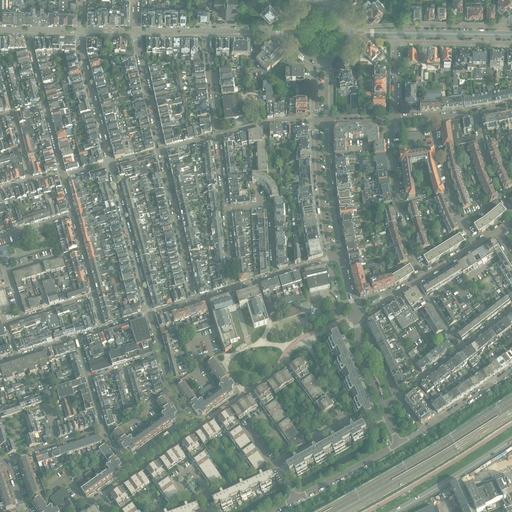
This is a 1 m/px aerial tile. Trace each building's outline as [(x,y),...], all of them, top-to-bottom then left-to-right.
[(58,22),(62,22),(67,22),(67,8),(67,0),(58,0),(59,8),(58,22)] [(214,0),(215,4),(216,4),(216,12),(220,12),(220,14),(233,14),(233,12),(237,12),(237,4),(238,4),(238,0),(214,0)] [(262,12),(261,13),(265,17),(266,16),(271,21),(274,17),(274,18),(276,16),(276,15),(279,12),(275,8),(276,7),(274,5),(273,6),(270,3),(267,0),(266,0),(263,3),(266,6),(261,11),(262,12)] [(368,16),(369,16),(369,17),(369,18),(369,19),(370,19),(371,20),(372,20),(373,19),(375,21),(375,22),(376,22),(379,19),(379,18),(379,17),(377,15),(382,11),(381,9),(382,9),(382,8),(383,8),(383,7),(384,7),(384,6),(384,5),(383,5),(383,4),(378,0),(375,0),(376,1),(374,2),(374,1),(371,3),(367,0),(364,4),(367,8),(365,9),(365,12),(369,15),(368,16)] [(421,15),(420,0),(408,0),(408,4),(411,4),(411,8),(411,12),(411,15),(412,15),(412,16),(415,16),(416,15),(421,15)] [(435,6),(434,0),(431,0),(431,2),(427,2),(427,15),(428,16),(430,16),(431,15),(435,15),(435,11),(434,11),(434,6),(435,6)] [(453,0),(453,1),(451,1),(451,3),(453,3),(453,7),(457,7),(457,8),(462,8),(462,0),(453,0)] [(491,15),(494,15),(494,14),(495,13),(495,12),(494,10),(494,0),(491,0),(491,3),(487,3),(487,15),(488,16),(490,16),(491,15)] [(510,4),(507,0),(498,0),(499,1),(500,1),(497,3),(499,6),(499,8),(500,10),(502,11),(504,9),(504,8),(507,6),(508,7),(510,5),(510,4)] [(40,10),(37,10),(37,22),(48,22),(48,13),(45,13),(45,5),(43,5),(43,1),(40,1),(40,5),(40,10)] [(165,15),(165,23),(167,23),(172,23),(172,10),(168,10),(168,6),(166,6),(166,1),(164,1),(164,4),(164,8),(164,15),(165,15)] [(438,1),(438,16),(439,17),(441,17),(442,16),(446,16),(446,11),(447,10),(446,10),(446,6),(447,6),(447,1),(443,1),(443,2),(438,1)] [(471,15),(475,15),(475,2),(465,2),(465,8),(467,8),(467,11),(467,15),(468,16),(470,16),(471,15)] [(48,22),(58,22),(59,8),(57,8),(57,6),(53,5),(53,3),(49,3),(49,10),(48,10),(48,13),(48,22)] [(156,16),(156,23),(161,23),(163,23),(163,9),(160,9),(160,4),(156,4),(154,4),(154,8),(154,9),(155,9),(155,16),(156,16)] [(67,8),(67,22),(76,22),(76,8),(70,8),(67,8)] [(195,10),(195,14),(197,14),(197,15),(198,15),(198,21),(209,21),(209,10),(205,10),(205,9),(203,9),(203,10),(198,10),(195,10)] [(180,19),(180,23),(184,23),(187,23),(187,10),(180,10),(178,10),(178,19),(180,19)] [(20,40),(16,40),(8,40),(8,48),(8,50),(9,52),(12,68),(30,63),(27,51),(24,40),(20,40)] [(51,40),(45,41),(47,53),(48,56),(51,55),(50,52),(53,51),(51,40)] [(115,40),(115,44),(115,45),(114,45),(113,50),(115,50),(115,53),(118,53),(118,51),(121,51),(120,53),(123,53),(123,51),(125,51),(125,46),(127,46),(127,42),(123,42),(123,41),(118,41),(118,40),(115,40)] [(42,52),(40,41),(33,41),(36,53),(42,52)] [(75,54),(75,41),(66,41),(66,45),(65,45),(65,48),(65,51),(69,51),(69,55),(75,54)] [(97,41),(87,41),(87,53),(90,64),(98,62),(97,57),(97,46),(101,46),(101,42),(97,42),(97,41)] [(182,42),(181,54),(190,54),(190,42),(184,42),(182,42)] [(191,42),(191,58),(195,58),(195,54),(197,54),(197,48),(200,48),(200,44),(197,44),(197,42),(191,42)] [(241,55),(241,43),(237,43),(232,42),(232,55),(230,55),(230,61),(232,61),(232,55),(241,55)] [(245,43),(241,43),(241,55),(250,56),(250,43),(245,43)] [(272,46),(269,43),(261,50),(263,53),(256,60),(267,71),(271,68),(272,69),(283,58),(280,54),(282,52),(278,48),(277,49),(273,45),(272,46)] [(375,59),(377,58),(379,60),(383,56),(383,54),(381,52),(378,52),(370,45),(369,45),(368,45),(368,46),(367,46),(367,47),(367,48),(364,52),(364,54),(372,62),(373,62),(374,63),(376,60),(375,59)] [(439,70),(440,62),(436,62),(437,59),(438,59),(438,57),(437,57),(437,53),(435,51),(433,51),(432,53),(427,53),(427,66),(432,66),(432,67),(437,68),(437,70),(439,70)] [(443,63),(440,62),(439,70),(443,70),(444,67),(450,67),(451,53),(448,53),(447,51),(445,51),(444,53),(443,63)] [(421,58),(419,58),(419,56),(417,56),(417,53),(412,52),(411,52),(409,52),(408,52),(408,58),(407,58),(407,60),(408,60),(408,65),(409,65),(409,66),(411,66),(411,65),(417,65),(417,66),(420,66),(420,65),(421,65),(421,58)] [(472,57),(467,57),(467,54),(465,54),(465,53),(461,53),(460,53),(460,52),(459,52),(458,52),(457,52),(457,53),(456,53),(456,67),(456,68),(460,68),(460,66),(466,66),(466,63),(468,63),(467,70),(473,70),(473,69),(476,69),(476,73),(475,73),(475,74),(474,75),(474,78),(475,80),(481,80),(482,79),(482,75),(480,73),(480,70),(486,70),(486,53),(485,52),(483,52),(482,53),(481,53),(481,54),(477,53),(476,52),(474,52),(473,53),(472,57)] [(64,72),(79,68),(75,55),(66,58),(68,67),(64,69),(64,72)] [(37,60),(39,66),(48,63),(47,60),(50,60),(49,57),(37,60)] [(100,61),(98,62),(90,64),(92,71),(104,67),(103,67),(103,65),(102,66),(100,61)] [(39,67),(41,73),(42,79),(55,75),(54,73),(50,74),(48,69),(54,67),(53,63),(39,67)] [(135,63),(123,65),(122,65),(123,70),(124,69),(124,74),(137,71),(135,63)] [(21,72),(22,73),(32,70),(30,65),(22,67),(23,72),(21,72)] [(150,73),(160,71),(163,70),(162,68),(163,67),(163,65),(149,68),(150,73)] [(92,71),(94,77),(102,75),(101,72),(104,71),(104,69),(105,68),(104,67),(92,71)] [(372,69),(372,77),(375,77),(386,78),(386,77),(387,76),(387,74),(386,74),(386,73),(385,73),(385,69),(372,69)] [(19,80),(24,79),(33,76),(32,70),(22,73),(19,74),(20,78),(18,78),(19,80)] [(81,77),(79,70),(70,73),(71,79),(81,77)] [(127,81),(130,80),(139,78),(137,72),(126,75),(127,81)] [(292,82),(304,82),(304,72),(295,72),(286,72),(286,82),(292,82)] [(340,73),(339,74),(341,90),(352,88),(351,74),(346,74),(344,74),(342,72),(340,73)] [(44,84),(55,81),(57,81),(56,75),(55,75),(42,79),(44,84)] [(94,77),(95,84),(104,82),(102,75),(94,77)] [(151,78),(152,83),(163,81),(168,80),(166,75),(165,75),(151,78)] [(35,81),(33,76),(24,79),(24,82),(22,83),(22,85),(35,81)] [(72,86),(83,83),(81,77),(71,79),(61,82),(63,89),(73,86),(72,86)] [(264,120),(273,118),(271,85),(270,85),(270,79),(263,84),(264,91),(263,91),(264,120)] [(95,84),(97,91),(105,89),(112,87),(110,81),(104,82),(95,84)] [(221,89),(233,88),(234,88),(235,88),(235,87),(234,81),(221,83),(221,89)] [(76,93),(85,91),(83,84),(74,87),(76,93)] [(48,102),(61,98),(65,97),(64,95),(60,96),(57,97),(56,91),(59,90),(59,88),(45,91),(48,102)] [(105,89),(97,91),(99,97),(107,95),(105,89)] [(141,90),(132,92),(127,93),(128,98),(132,97),(142,95),(141,90)] [(441,98),(440,90),(424,90),(424,101),(420,101),(420,111),(441,110),(440,99),(441,98)] [(85,91),(76,93),(77,100),(86,97),(85,91)] [(111,95),(99,98),(100,104),(109,102),(108,99),(112,98),(111,95)] [(233,98),(222,99),(225,121),(233,120),(238,119),(247,116),(241,95),(233,98)] [(468,108),(472,107),(471,97),(463,98),(464,108),(468,108)] [(2,99),(5,111),(10,110),(8,99),(5,100),(4,98),(2,99)] [(78,108),(89,105),(87,98),(78,100),(79,104),(80,107),(78,107),(78,108)] [(373,99),(373,109),(374,109),(374,110),(378,110),(378,109),(385,109),(385,108),(386,108),(386,105),(385,105),(385,99),(383,99),(383,98),(374,98),(374,99),(373,99)] [(447,110),(449,110),(449,98),(446,98),(446,100),(441,100),(442,110),(447,110)] [(454,99),(455,109),(459,109),(463,108),(462,98),(454,99)] [(109,102),(100,104),(102,110),(112,108),(111,104),(112,103),(112,101),(109,102)] [(49,106),(50,111),(51,113),(64,110),(65,110),(65,107),(60,108),(59,106),(61,105),(61,106),(63,105),(63,103),(59,104),(49,106)] [(80,116),(90,113),(89,105),(78,108),(77,109),(79,116),(80,115),(80,116)] [(51,113),(54,125),(71,121),(69,115),(65,116),(64,110),(51,113)] [(104,119),(114,117),(112,110),(103,112),(104,119)] [(505,127),(508,127),(505,113),(499,114),(501,124),(504,123),(505,127)] [(17,116),(20,125),(26,123),(23,114),(17,116)] [(106,125),(115,123),(114,117),(104,119),(106,125)] [(487,131),(490,130),(487,117),(483,118),(482,119),(483,127),(486,127),(487,131)] [(471,119),(466,120),(468,132),(474,131),(473,124),(472,120),(471,119)] [(28,123),(26,123),(20,125),(21,129),(30,127),(33,126),(31,120),(28,121),(28,123)] [(441,123),(440,125),(440,128),(443,148),(444,148),(445,148),(455,146),(461,145),(475,141),(474,136),(468,138),(468,132),(466,120),(450,122),(441,123)] [(72,127),(71,121),(54,125),(55,130),(63,128),(65,127),(66,129),(72,127)] [(106,127),(108,133),(118,131),(116,124),(106,127)] [(192,125),(195,138),(210,134),(211,133),(210,124),(196,125),(192,125)] [(296,136),(309,135),(309,127),(308,126),(302,126),(302,129),(301,130),(300,129),(299,129),(298,130),(296,130),(296,136)] [(365,138),(368,140),(368,141),(368,145),(374,145),(374,155),(385,155),(385,144),(379,144),(379,141),(378,131),(375,128),(337,128),(334,131),(335,156),(346,155),(345,142),(344,141),(348,138),(349,139),(364,139),(365,138)] [(270,200),(272,199),(274,199),(279,199),(278,192),(275,186),(271,181),(267,179),(265,140),(263,140),(263,129),(248,133),(249,144),(257,143),(258,172),(249,172),(249,183),(252,183),(257,184),(261,185),(264,187),(267,191),(269,195),(270,200)] [(57,137),(58,141),(71,137),(75,136),(73,130),(67,132),(67,134),(57,137)] [(119,137),(118,131),(108,133),(110,140),(119,137)] [(35,145),(40,144),(50,141),(48,132),(39,134),(36,135),(35,135),(32,135),(31,135),(32,140),(34,139),(35,145)] [(241,142),(242,144),(242,147),(248,146),(247,133),(239,135),(241,142)] [(224,140),(224,144),(233,143),(239,142),(239,145),(242,144),(241,142),(239,135),(225,139),(224,140)] [(309,142),(309,135),(296,136),(296,143),(309,142)] [(111,146),(121,143),(131,141),(129,136),(110,141),(111,146)] [(183,141),(182,136),(177,137),(165,141),(166,145),(167,146),(183,141)] [(15,139),(11,140),(12,143),(9,144),(10,147),(17,145),(15,139)] [(496,140),(487,143),(502,191),(511,187),(511,183),(511,184),(510,184),(496,140)] [(52,149),(50,141),(40,144),(41,145),(42,145),(43,146),(39,147),(40,152),(52,149)] [(88,143),(77,146),(79,154),(87,152),(90,151),(100,149),(98,141),(88,143)] [(310,152),(309,142),(299,144),(299,149),(297,149),(298,154),(310,152)] [(121,143),(111,146),(115,159),(134,154),(133,148),(127,150),(126,149),(125,147),(123,148),(121,143)] [(490,203),(499,199),(473,143),(468,145),(469,148),(466,149),(468,153),(467,153),(490,203)] [(154,149),(153,144),(144,146),(143,146),(143,149),(141,150),(142,152),(154,149)] [(74,157),(72,149),(70,150),(69,145),(60,148),(63,160),(73,157),(74,157)] [(96,158),(95,157),(101,155),(100,149),(90,152),(90,151),(87,152),(89,160),(96,158)] [(44,158),(54,155),(52,150),(40,153),(41,157),(39,158),(40,159),(44,158)] [(398,158),(399,162),(400,162),(401,163),(401,165),(405,191),(406,196),(409,196),(409,198),(415,197),(410,165),(409,166),(408,164),(427,161),(428,168),(431,181),(434,190),(436,198),(444,196),(443,193),(444,193),(444,192),(442,189),(443,189),(442,188),(439,177),(436,166),(436,162),(435,162),(434,150),(407,154),(406,152),(402,153),(403,154),(402,154),(402,155),(400,155),(400,158),(398,158)] [(87,166),(89,165),(88,160),(89,160),(87,152),(79,154),(83,167),(87,166)] [(296,162),(310,160),(310,152),(298,154),(296,154),(297,157),(296,158),(296,162)] [(42,161),(42,163),(55,160),(54,155),(44,158),(45,160),(42,161)] [(88,160),(89,165),(102,162),(103,161),(101,155),(95,157),(96,158),(89,160),(88,160)] [(169,159),(170,164),(179,162),(179,161),(183,159),(183,158),(185,157),(184,155),(183,155),(169,159)] [(12,164),(10,157),(0,159),(0,168),(0,169),(6,167),(12,165),(12,164)] [(65,166),(73,164),(75,164),(73,157),(63,160),(64,165),(65,166)] [(140,176),(142,182),(145,195),(152,193),(151,190),(150,188),(150,185),(149,183),(149,182),(147,176),(145,168),(150,167),(158,165),(157,163),(156,157),(136,162),(140,176)] [(336,165),(348,165),(347,161),(356,161),(355,157),(341,158),(342,159),(336,159),(336,162),(335,163),(335,164),(336,165)] [(56,165),(55,160),(42,163),(39,164),(40,169),(56,165)] [(75,164),(73,164),(65,166),(66,172),(78,169),(77,165),(80,164),(80,162),(75,164)] [(125,177),(135,174),(136,177),(140,176),(136,162),(132,164),(132,163),(122,166),(125,177)] [(20,180),(17,168),(16,164),(12,165),(6,167),(8,175),(10,182),(20,180)] [(42,174),(57,170),(56,165),(40,169),(42,174)] [(152,177),(160,175),(158,165),(150,167),(145,168),(147,176),(148,176),(148,174),(151,173),(152,175),(151,175),(151,176),(152,176),(152,177)] [(124,177),(125,177),(122,166),(117,167),(120,180),(123,180),(123,178),(124,178),(124,177)] [(172,176),(181,174),(181,169),(188,168),(188,166),(185,166),(180,167),(171,170),(172,176)] [(23,167),(17,168),(20,180),(25,179),(25,177),(23,167)] [(4,169),(1,170),(5,184),(10,182),(8,175),(5,176),(5,174),(4,169)] [(105,171),(84,176),(86,182),(107,176),(105,171)] [(337,176),(336,176),(336,180),(349,179),(349,175),(354,175),(354,172),(343,172),(343,173),(337,173),(337,176)] [(300,183),(312,181),(311,175),(299,176),(298,176),(298,183),(300,183)] [(107,176),(86,182),(86,183),(96,181),(97,184),(98,184),(98,185),(109,183),(107,176)] [(59,177),(53,179),(56,191),(58,198),(64,196),(59,177)] [(186,180),(186,178),(174,181),(175,187),(184,185),(183,181),(186,180)] [(56,191),(53,179),(48,180),(50,189),(54,188),(55,191),(56,191)] [(127,179),(120,181),(122,188),(134,184),(135,184),(135,182),(132,183),(130,183),(129,179),(127,179)] [(51,192),(50,189),(48,180),(41,182),(43,191),(44,195),(47,205),(49,205),(47,193),(51,192)] [(298,186),(298,190),(312,188),(312,181),(300,183),(301,186),(298,186)] [(42,191),(40,182),(35,184),(40,202),(42,202),(40,196),(44,195),(43,191),(42,191)] [(98,188),(94,189),(95,191),(99,190),(110,188),(109,183),(98,185),(98,186),(98,188)] [(28,186),(32,199),(33,204),(40,203),(39,199),(35,200),(33,194),(37,193),(34,184),(28,186)] [(134,184),(122,188),(123,192),(132,190),(133,190),(134,190),(133,186),(135,185),(135,184),(134,184)] [(337,187),(338,194),(351,193),(353,192),(353,189),(355,189),(355,185),(354,185),(344,186),(344,187),(337,187)] [(71,192),(72,197),(81,195),(80,192),(88,190),(87,188),(80,190),(71,192)] [(185,192),(194,190),(194,188),(189,189),(176,192),(177,197),(186,195),(185,192)] [(313,196),(312,188),(298,190),(299,193),(301,193),(302,197),(313,196)] [(10,202),(16,200),(13,190),(7,192),(9,200),(10,202)] [(10,202),(9,200),(7,192),(1,193),(4,202),(3,202),(4,206),(8,204),(9,208),(12,207),(10,202)] [(353,192),(351,193),(338,194),(338,195),(338,200),(339,204),(353,202),(353,198),(353,192)] [(74,201),(82,199),(81,197),(89,195),(89,193),(81,195),(72,197),(74,201)] [(102,195),(100,196),(101,201),(103,201),(113,198),(111,193),(102,195)] [(240,198),(230,199),(231,205),(250,202),(250,196),(240,198)] [(299,206),(314,204),(313,197),(298,199),(299,206)] [(477,233),(478,235),(489,228),(505,214),(502,210),(503,209),(498,200),(492,203),(497,210),(481,222),(473,227),(477,233)] [(96,207),(92,208),(93,211),(94,212),(94,213),(115,208),(114,202),(104,205),(102,205),(103,208),(99,209),(99,208),(98,206),(96,207)] [(136,205),(127,207),(129,212),(137,210),(136,207),(147,205),(146,202),(136,205)] [(347,210),(356,209),(358,208),(357,205),(354,205),(353,202),(339,204),(340,210),(347,209),(347,210)] [(50,218),(48,207),(44,208),(44,207),(43,207),(42,203),(40,203),(42,207),(43,212),(45,219),(50,218)] [(158,205),(159,208),(155,209),(154,209),(149,210),(150,212),(158,211),(167,208),(166,203),(158,205)] [(315,210),(314,204),(299,206),(300,212),(315,210)] [(421,249),(429,247),(423,222),(422,222),(417,204),(408,206),(418,246),(420,245),(421,249)] [(56,216),(54,208),(53,206),(48,207),(50,218),(56,216)] [(45,219),(43,212),(42,207),(40,207),(40,210),(37,211),(38,213),(40,221),(45,219)] [(68,212),(67,207),(59,209),(58,209),(58,207),(54,208),(56,216),(68,212)] [(115,208),(94,213),(94,215),(95,217),(95,218),(99,217),(100,217),(111,214),(116,213),(115,208)] [(357,213),(356,209),(347,210),(347,211),(340,212),(341,219),(342,219),(352,217),(356,217),(356,213),(357,213)] [(40,221),(38,213),(38,214),(36,210),(34,210),(35,214),(32,215),(35,223),(40,221)] [(137,211),(129,213),(130,218),(139,216),(138,215),(138,213),(142,212),(141,210),(137,211)] [(315,210),(300,212),(297,213),(297,215),(300,215),(301,219),(316,217),(315,210)] [(393,210),(383,212),(384,220),(395,218),(395,217),(394,215),(393,215),(392,211),(394,210),(393,210)] [(35,223),(32,215),(31,212),(27,213),(27,214),(30,224),(35,223)] [(100,217),(99,217),(101,223),(109,221),(118,218),(116,213),(111,214),(100,217)] [(160,216),(161,220),(156,221),(156,220),(152,221),(152,224),(170,220),(168,213),(160,215),(160,216)] [(22,216),(23,219),(25,226),(30,224),(27,214),(22,216)] [(139,216),(130,218),(131,223),(140,221),(139,219),(143,218),(142,217),(144,217),(144,215),(139,216)] [(87,220),(79,222),(80,227),(89,225),(88,222),(96,220),(95,218),(95,217),(87,219),(87,220)] [(316,217),(301,219),(302,225),(317,223),(316,217)] [(101,223),(97,224),(97,226),(107,224),(108,228),(111,228),(120,225),(118,218),(109,221),(101,223)] [(395,218),(384,220),(386,227),(397,225),(396,225),(396,222),(394,222),(393,218),(395,218)] [(9,224),(11,230),(25,226),(23,219),(17,221),(17,224),(16,224),(15,222),(9,224)] [(57,229),(72,225),(70,220),(61,223),(62,226),(58,227),(57,224),(56,225),(57,229)] [(140,221),(131,223),(133,228),(142,226),(142,224),(141,225),(140,223),(145,222),(145,220),(140,221)] [(183,223),(184,228),(193,226),(192,223),(198,222),(198,220),(195,221),(183,223)] [(317,223),(302,225),(303,231),(318,230),(317,223)] [(348,225),(342,227),(344,233),(355,231),(354,228),(360,227),(360,223),(348,225)] [(142,226),(133,228),(134,233),(142,231),(144,231),(146,230),(145,228),(145,227),(146,226),(145,225),(142,226)] [(397,225),(386,227),(387,235),(398,233),(397,230),(396,230),(395,226),(397,225)] [(73,230),(64,232),(58,234),(59,238),(62,238),(61,236),(60,236),(60,235),(65,234),(65,237),(74,234),(73,230)] [(144,231),(134,233),(135,238),(144,236),(145,236),(148,235),(146,230),(144,231)] [(318,230),(303,231),(304,238),(319,236),(318,230)] [(84,240),(94,237),(95,237),(94,235),(98,234),(98,235),(99,235),(98,231),(83,235),(84,240)] [(111,234),(106,235),(107,237),(109,236),(109,239),(110,239),(113,238),(122,236),(121,231),(111,234)] [(351,238),(351,239),(362,237),(362,234),(356,235),(355,231),(344,233),(345,239),(351,238)] [(144,236),(135,238),(137,243),(146,241),(150,240),(148,235),(145,236),(144,236)] [(427,264),(428,266),(465,243),(464,241),(463,241),(460,235),(452,240),(449,235),(445,238),(448,243),(434,252),(431,247),(427,249),(430,254),(423,258),(427,264)] [(111,242),(109,242),(110,244),(124,241),(122,236),(113,238),(110,239),(111,242)] [(319,236),(304,238),(305,245),(320,243),(319,236)] [(161,245),(175,242),(174,237),(165,238),(166,242),(165,242),(165,241),(160,242),(161,245)] [(345,241),(346,247),(358,245),(357,241),(363,239),(362,237),(351,239),(345,241)] [(66,241),(67,243),(61,245),(62,247),(67,246),(76,243),(75,238),(66,241)] [(400,239),(389,243),(392,250),(403,246),(402,246),(401,246),(400,242),(401,242),(400,240),(400,239)] [(146,241),(137,243),(138,248),(146,246),(146,243),(149,242),(149,241),(150,241),(150,240),(146,241)] [(505,258),(494,241),(489,244),(494,251),(493,251),(495,254),(494,254),(499,262),(505,259),(504,258),(505,258)] [(114,244),(111,245),(112,250),(113,250),(115,249),(125,247),(124,242),(114,244)] [(76,243),(67,246),(62,247),(62,249),(64,253),(69,252),(69,250),(77,247),(76,243)] [(160,251),(176,248),(175,243),(167,245),(167,248),(159,250),(160,251)] [(320,243),(305,245),(307,251),(321,250),(320,243)] [(493,251),(494,251),(489,244),(485,247),(491,257),(494,254),(495,254),(493,251)] [(146,246),(138,248),(139,253),(149,251),(149,249),(147,250),(147,248),(151,247),(150,245),(146,246)] [(358,245),(346,247),(348,253),(354,252),(354,253),(365,251),(365,247),(359,248),(358,245)] [(403,246),(392,250),(394,257),(405,254),(405,253),(403,254),(402,250),(403,249),(402,247),(403,247),(403,246)] [(114,253),(111,253),(112,255),(117,254),(127,251),(125,247),(115,249),(113,250),(114,253)] [(485,247),(480,250),(486,259),(491,257),(485,247)] [(149,251),(139,253),(141,258),(149,256),(148,253),(153,252),(152,250),(149,251)] [(322,255),(321,250),(307,251),(308,261),(322,256),(322,255)] [(480,250),(475,253),(481,262),(486,259),(480,250)] [(349,262),(359,259),(362,259),(361,255),(362,255),(361,253),(366,252),(365,251),(354,253),(354,254),(348,255),(349,262)] [(88,257),(89,261),(98,259),(97,256),(102,255),(103,258),(105,257),(104,252),(96,254),(88,257)] [(114,259),(115,261),(128,257),(127,252),(118,255),(119,257),(116,258),(114,259)] [(65,262),(71,260),(80,258),(79,253),(70,255),(68,256),(69,259),(65,260),(65,262)] [(475,253),(471,256),(477,265),(481,262),(475,253)] [(405,254),(394,257),(397,265),(408,261),(407,261),(406,261),(405,257),(406,257),(405,254)] [(149,257),(141,259),(142,264),(151,262),(155,261),(154,259),(153,259),(152,256),(149,257)] [(471,256),(466,259),(472,268),(477,265),(471,256)] [(60,259),(58,260),(60,269),(66,267),(63,258),(60,259)] [(71,260),(72,263),(66,264),(67,267),(68,266),(72,265),(73,265),(73,266),(81,263),(80,258),(71,260)] [(362,259),(359,259),(349,262),(351,269),(365,265),(363,258),(362,259)] [(496,264),(499,269),(508,263),(505,258),(504,258),(505,259),(499,262),(496,264)] [(466,259),(461,262),(467,271),(472,268),(466,259)] [(151,262),(142,264),(143,269),(152,267),(152,265),(151,264),(157,263),(156,260),(155,261),(151,262)] [(287,260),(286,260),(277,260),(277,269),(279,270),(287,267),(287,260)] [(461,262),(456,265),(462,274),(467,271),(461,262)] [(73,266),(74,268),(69,269),(68,266),(67,267),(68,272),(83,268),(81,263),(73,266)] [(119,265),(122,274),(132,271),(129,263),(119,265)] [(499,269),(502,273),(511,268),(508,263),(499,269)] [(269,272),(269,264),(261,265),(261,270),(254,271),(254,277),(268,273),(269,272)] [(456,265),(420,287),(425,296),(462,273),(456,265)] [(152,267),(143,269),(145,274),(153,272),(154,271),(157,271),(156,268),(158,268),(157,266),(152,267)] [(246,266),(237,266),(238,276),(252,275),(252,273),(250,273),(250,272),(249,272),(248,267),(246,267),(246,266)] [(325,266),(304,271),(306,276),(303,277),(304,282),(307,281),(309,293),(330,288),(327,278),(328,278),(329,277),(329,276),(328,274),(328,273),(327,272),(326,273),(325,266)] [(391,278),(395,286),(396,286),(395,285),(398,283),(399,284),(411,276),(410,275),(413,273),(410,267),(402,271),(399,266),(395,267),(399,273),(391,278)] [(361,267),(351,270),(354,281),(364,278),(361,267)] [(511,273),(511,269),(511,268),(502,273),(505,278),(511,273)] [(134,279),(132,271),(122,274),(124,281),(134,279)] [(153,272),(145,274),(146,279),(154,277),(154,276),(154,274),(157,273),(157,271),(154,271),(153,272)] [(13,274),(18,290),(24,288),(22,281),(21,281),(18,272),(17,272),(13,274)] [(93,276),(94,280),(103,278),(102,276),(107,274),(108,277),(110,277),(109,272),(105,273),(93,276)] [(84,273),(76,276),(76,278),(75,279),(75,278),(71,279),(71,282),(77,280),(85,278),(84,273)] [(298,273),(294,274),(302,301),(307,299),(301,283),(298,273)] [(294,274),(289,276),(297,301),(297,303),(299,302),(302,301),(294,274)] [(154,277),(146,279),(147,284),(156,282),(155,279),(159,278),(158,276),(154,277)] [(289,276),(284,277),(292,302),(297,301),(289,276)] [(284,277),(277,279),(279,285),(281,285),(284,293),(287,304),(292,302),(284,277)] [(390,278),(377,281),(379,292),(387,290),(394,287),(395,286),(391,278),(391,277),(390,278)] [(87,283),(85,278),(77,280),(77,282),(73,283),(72,283),(73,286),(77,285),(78,285),(78,286),(87,283)] [(364,278),(354,281),(357,292),(367,289),(364,278)] [(169,287),(184,284),(183,279),(174,281),(175,284),(172,285),(168,285),(169,287)] [(277,279),(266,283),(269,293),(275,291),(276,295),(284,293),(281,285),(279,285),(277,279)] [(124,283),(126,291),(136,288),(134,280),(124,283)] [(156,282),(147,284),(148,289),(157,287),(157,285),(156,284),(161,283),(160,281),(156,282)] [(374,283),(371,284),(372,290),(373,293),(379,292),(377,281),(374,282),(374,283)] [(96,286),(97,291),(105,288),(105,286),(110,284),(111,287),(113,287),(111,282),(106,283),(96,286)] [(69,299),(89,292),(87,283),(78,286),(78,285),(79,290),(75,291),(67,293),(69,299)] [(265,301),(271,299),(269,291),(266,283),(260,284),(265,301)] [(157,287),(148,289),(150,294),(159,291),(163,290),(162,288),(163,287),(162,285),(157,287)] [(107,294),(111,293),(110,291),(109,291),(108,288),(105,288),(97,291),(98,296),(107,294)] [(183,290),(179,291),(178,288),(175,289),(179,301),(186,299),(183,290)] [(367,289),(357,292),(358,295),(359,294),(360,297),(371,294),(373,293),(372,290),(370,291),(369,288),(367,289)] [(453,328),(450,330),(454,335),(455,334),(459,339),(460,338),(462,341),(511,303),(505,296),(504,295),(505,294),(502,290),(503,289),(502,288),(499,290),(504,297),(457,334),(456,333),(457,332),(453,328)] [(159,291),(150,294),(151,299),(160,297),(159,294),(163,292),(163,290),(159,291)] [(426,306),(425,305),(416,290),(404,297),(414,313),(415,313),(426,306)] [(235,300),(236,304),(234,305),(231,296),(209,303),(225,353),(232,348),(262,326),(269,324),(261,300),(258,291),(251,293),(251,295),(245,297),(244,295),(236,297),(237,300),(235,300)] [(108,298),(107,296),(112,294),(114,294),(114,292),(111,293),(98,296),(99,300),(108,298)] [(483,302),(486,300),(480,293),(477,296),(483,302)] [(29,312),(31,311),(28,302),(26,294),(20,296),(25,313),(29,311),(29,312)] [(139,299),(138,294),(127,297),(128,299),(125,300),(125,301),(123,301),(123,303),(125,302),(134,300),(135,300),(139,299)] [(47,298),(50,305),(59,302),(57,297),(57,295),(47,298)] [(276,295),(271,297),(274,308),(280,306),(276,295)] [(160,297),(151,299),(152,304),(161,301),(163,301),(162,298),(164,298),(164,297),(163,296),(161,296),(160,297)] [(404,297),(388,307),(393,315),(402,330),(419,320),(415,313),(414,313),(404,297)] [(270,316),(276,313),(271,299),(265,301),(270,316)] [(134,300),(135,304),(136,306),(138,314),(143,313),(140,304),(137,305),(135,300),(134,300)] [(435,305),(438,310),(449,303),(448,301),(444,303),(443,300),(435,305)] [(131,307),(128,308),(127,306),(126,306),(125,302),(123,303),(125,309),(127,317),(133,316),(131,307)] [(438,310),(441,314),(448,309),(447,306),(450,304),(449,303),(438,310)] [(123,319),(127,317),(125,309),(122,310),(120,304),(117,304),(119,311),(120,316),(122,315),(123,319)] [(200,305),(200,306),(205,321),(210,319),(205,304),(200,305)] [(205,321),(200,306),(195,308),(199,323),(205,321)] [(68,307),(56,311),(58,317),(59,318),(62,317),(70,315),(70,312),(68,307)] [(112,313),(111,310),(115,309),(114,307),(110,308),(102,310),(103,315),(112,313)] [(388,319),(393,315),(388,307),(383,311),(388,319)] [(427,307),(425,309),(426,311),(422,313),(422,314),(423,316),(420,319),(421,320),(432,313),(429,309),(428,309),(427,307)] [(188,310),(193,325),(199,323),(195,308),(188,310)] [(448,309),(441,314),(443,318),(454,311),(453,310),(450,312),(448,309)] [(183,311),(185,320),(187,325),(188,328),(194,326),(193,325),(188,310),(183,311)] [(58,317),(56,311),(45,315),(47,322),(49,328),(50,330),(56,328),(61,327),(58,317)] [(103,315),(105,320),(113,318),(112,315),(116,314),(117,317),(120,316),(119,311),(112,313),(103,315)] [(177,313),(180,322),(184,320),(184,321),(183,324),(184,326),(187,325),(185,320),(183,311),(177,313)] [(375,318),(383,313),(382,311),(368,320),(367,323),(368,326),(377,322),(375,318)] [(443,318),(446,322),(454,318),(452,315),(456,313),(454,311),(443,318)] [(89,318),(88,315),(88,313),(86,314),(87,315),(85,316),(82,317),(86,330),(92,328),(90,323),(89,318)] [(166,327),(167,330),(168,329),(168,328),(170,327),(170,325),(172,324),(169,313),(163,315),(166,327)] [(171,314),(174,323),(175,324),(176,325),(178,325),(178,326),(176,326),(177,329),(179,328),(180,331),(183,330),(180,322),(177,313),(171,314)] [(427,322),(435,318),(432,313),(421,320),(422,322),(425,320),(427,322)] [(166,327),(163,315),(157,317),(157,318),(160,332),(165,331),(164,328),(166,327)] [(106,324),(114,322),(113,320),(118,319),(118,320),(121,319),(120,316),(117,317),(113,318),(105,320),(106,324)] [(34,318),(36,326),(39,325),(41,330),(43,329),(39,317),(34,318)] [(62,317),(59,318),(61,327),(63,332),(64,337),(76,333),(74,326),(70,327),(70,326),(67,327),(67,328),(65,329),(62,317)] [(426,329),(437,322),(435,318),(427,322),(429,325),(425,327),(426,329)] [(455,320),(454,318),(446,322),(449,327),(460,320),(459,318),(455,320)] [(506,319),(500,323),(507,331),(511,327),(506,319)] [(24,322),(26,329),(29,328),(31,334),(33,333),(32,329),(31,327),(29,320),(24,322)] [(154,349),(145,321),(128,326),(130,331),(132,331),(136,344),(140,358),(153,354),(152,349),(154,349)] [(371,331),(380,326),(381,326),(379,321),(377,322),(368,326),(371,331)] [(19,323),(21,330),(24,329),(26,334),(28,334),(26,329),(24,322),(19,323)] [(76,333),(84,331),(82,323),(79,324),(79,323),(78,322),(75,323),(75,325),(74,325),(74,326),(76,333)] [(432,331),(440,326),(437,322),(426,329),(427,331),(431,328),(432,331)] [(22,331),(21,330),(19,323),(10,326),(12,334),(22,331)] [(507,331),(500,323),(495,327),(502,335),(507,331)] [(121,328),(127,347),(136,344),(132,331),(130,331),(128,326),(121,328)] [(380,326),(371,331),(373,336),(383,331),(380,326)] [(440,326),(432,331),(434,334),(431,336),(432,338),(443,331),(440,326)] [(495,327),(490,331),(496,339),(502,335),(495,327)] [(47,334),(44,335),(47,343),(53,341),(50,330),(49,328),(47,329),(48,334),(47,334)] [(56,328),(50,330),(53,341),(55,340),(64,337),(63,332),(60,333),(59,330),(57,331),(56,328)] [(123,348),(127,347),(121,328),(112,331),(114,339),(116,345),(118,350),(123,348)] [(105,333),(108,344),(109,348),(111,347),(111,346),(116,345),(114,339),(112,331),(105,333)] [(373,336),(375,340),(384,336),(385,336),(383,331),(373,336)] [(496,339),(490,331),(486,334),(492,341),(494,340),(496,342),(498,341),(496,339)] [(42,344),(39,337),(36,338),(35,335),(39,334),(38,332),(33,333),(34,338),(37,346),(42,344)] [(364,415),(366,415),(372,412),(368,403),(370,403),(370,402),(370,401),(370,400),(369,400),(367,401),(360,384),(361,383),(362,382),(362,381),(361,381),(361,380),(360,380),(359,381),(351,363),(352,363),(353,363),(353,362),(353,361),(352,360),(351,360),(350,361),(343,344),(344,343),(344,342),(344,341),(343,340),(342,341),(338,332),(323,338),(357,418),(364,415)] [(37,346),(34,338),(33,333),(31,334),(28,335),(29,336),(31,336),(32,339),(30,340),(32,347),(37,346)] [(107,345),(108,344),(105,333),(99,335),(102,344),(107,343),(107,345)] [(486,334),(482,338),(489,347),(491,346),(489,343),(492,341),(486,334)] [(98,335),(92,337),(96,349),(102,347),(98,335)] [(385,336),(384,336),(375,340),(377,345),(387,340),(385,336)] [(91,350),(96,349),(92,337),(87,339),(91,350)] [(489,347),(482,338),(478,341),(483,348),(486,346),(488,348),(489,347)] [(27,349),(25,341),(21,342),(20,339),(17,340),(17,339),(14,340),(18,352),(27,349)] [(91,352),(91,350),(87,339),(82,340),(86,354),(91,352)] [(163,343),(165,348),(173,345),(173,342),(179,341),(178,339),(163,343)] [(380,350),(389,345),(390,345),(388,340),(387,340),(377,345),(380,350)] [(442,345),(443,346),(448,352),(452,348),(447,341),(442,345)] [(478,341),(474,344),(481,353),(482,351),(481,350),(483,348),(478,341)] [(74,343),(68,345),(71,353),(77,351),(74,343)] [(140,358),(136,344),(127,347),(123,348),(127,362),(140,358)] [(481,353),(474,344),(470,347),(478,358),(480,356),(480,355),(481,354),(481,353)] [(174,348),(177,347),(177,345),(173,345),(165,348),(166,354),(175,351),(174,348)] [(380,350),(382,355),(390,351),(391,350),(389,345),(380,350)] [(10,354),(8,346),(0,348),(0,355),(1,357),(10,354)] [(63,346),(58,348),(61,358),(62,361),(64,360),(63,358),(66,357),(65,354),(63,346)] [(443,355),(448,352),(443,346),(440,348),(439,347),(438,348),(439,349),(443,355)] [(91,352),(86,354),(92,373),(113,367),(109,355),(105,356),(102,347),(96,349),(91,350),(91,352)] [(470,347),(462,354),(467,361),(472,368),(481,361),(478,358),(470,347)] [(58,348),(52,350),(55,360),(61,358),(58,348)] [(118,350),(115,351),(120,364),(127,362),(123,348),(118,350)] [(439,359),(443,355),(439,349),(436,352),(435,350),(434,352),(435,353),(439,359)] [(52,362),(52,361),(55,360),(52,350),(47,352),(49,360),(50,363),(52,362)] [(391,350),(390,351),(382,355),(384,360),(394,355),(391,350)] [(120,364),(115,351),(110,352),(111,354),(109,355),(113,367),(120,365),(120,364)] [(70,355),(71,361),(79,359),(77,353),(70,355)] [(435,362),(439,359),(435,353),(432,355),(431,354),(429,355),(435,362)] [(40,356),(34,358),(37,367),(40,366),(41,370),(44,369),(47,368),(46,364),(48,363),(46,354),(40,356)] [(435,362),(429,355),(429,354),(426,356),(426,357),(425,358),(431,366),(435,362)] [(467,361),(462,354),(458,357),(465,366),(466,367),(467,366),(465,363),(467,361)] [(511,364),(505,355),(504,354),(502,356),(503,357),(500,359),(501,360),(506,367),(511,364)] [(387,364),(395,360),(396,360),(394,355),(384,360),(387,364)] [(169,364),(181,361),(186,360),(186,358),(177,360),(176,356),(167,358),(169,364)] [(330,402),(326,397),(304,366),(308,363),(304,357),(299,360),(300,361),(290,368),(290,367),(285,370),(290,376),(293,373),(319,409),(315,412),(319,418),(324,415),(323,414),(333,408),(338,405),(334,399),(330,402)] [(458,357),(454,360),(461,369),(465,366),(458,357)] [(28,360),(23,362),(26,370),(28,369),(30,374),(33,373),(36,372),(35,367),(37,367),(34,358),(28,360)] [(426,369),(431,366),(425,358),(424,358),(422,360),(421,362),(422,363),(426,369)] [(70,365),(71,367),(80,364),(79,359),(71,361),(72,364),(70,365)] [(506,367),(501,360),(500,359),(498,360),(498,359),(495,361),(495,362),(501,370),(506,367)] [(221,383),(217,386),(216,389),(219,393),(206,403),(203,398),(200,398),(196,401),(183,383),(176,388),(196,415),(198,413),(200,414),(202,416),(233,394),(232,391),(232,389),(235,387),(215,360),(208,365),(221,383)] [(395,360),(387,364),(389,369),(397,365),(395,360)] [(461,369),(454,360),(449,363),(456,372),(461,369)] [(155,361),(143,365),(144,371),(145,373),(149,371),(157,369),(155,361)] [(23,362),(11,365),(16,379),(16,380),(19,379),(19,380),(22,379),(21,377),(24,376),(23,371),(26,370),(23,362)] [(492,376),(497,373),(492,366),(489,362),(487,363),(490,367),(487,369),(492,376)] [(492,366),(497,373),(501,370),(495,362),(493,363),(494,364),(492,366)] [(416,365),(422,372),(426,369),(422,363),(419,365),(418,364),(416,365)] [(449,363),(445,366),(452,376),(456,372),(449,363)] [(85,379),(80,364),(71,367),(52,373),(56,388),(62,386),(60,379),(74,375),(77,381),(85,379)] [(11,365),(0,369),(4,379),(6,378),(7,381),(16,379),(11,365)] [(134,368),(137,376),(141,374),(140,372),(143,371),(144,371),(143,365),(134,368)] [(389,369),(391,374),(400,370),(397,365),(389,369)] [(452,376),(445,366),(441,370),(448,379),(452,376)] [(171,375),(186,371),(189,370),(188,368),(181,370),(181,367),(179,368),(179,367),(170,369),(171,375)] [(130,378),(137,376),(134,368),(128,370),(130,378)] [(492,376),(487,369),(487,368),(485,369),(484,368),(481,370),(488,380),(492,376)] [(483,383),(488,380),(481,370),(481,369),(476,372),(477,374),(483,383)] [(293,380),(290,376),(285,370),(267,383),(272,389),(275,393),(293,380)] [(400,370),(391,374),(393,379),(402,375),(400,370)] [(441,370),(437,373),(442,380),(445,378),(447,380),(448,379),(441,370)] [(174,385),(182,380),(183,379),(183,377),(181,378),(181,375),(187,373),(186,371),(171,375),(174,385)] [(437,373),(433,376),(438,384),(440,383),(441,384),(444,382),(442,380),(437,373)] [(137,376),(130,378),(131,382),(139,380),(141,379),(140,377),(141,377),(141,376),(144,376),(143,374),(141,374),(137,376)] [(160,380),(159,374),(151,376),(151,378),(150,378),(151,380),(152,379),(152,382),(160,380)] [(393,379),(396,383),(404,379),(406,379),(403,374),(402,375),(393,379)] [(479,386),(483,383),(477,374),(475,376),(476,377),(474,379),(479,386)] [(440,385),(438,384),(433,376),(428,380),(434,387),(436,386),(437,388),(440,385)] [(474,389),(479,386),(474,379),(473,377),(468,381),(474,389)] [(62,386),(56,388),(59,400),(74,396),(73,394),(72,389),(87,385),(85,380),(85,379),(77,381),(62,386)] [(406,384),(404,379),(396,383),(398,388),(406,384)] [(428,380),(424,383),(431,391),(434,388),(434,387),(428,380)] [(113,390),(126,386),(124,381),(117,383),(117,385),(112,387),(113,390)] [(465,385),(470,392),(474,389),(468,381),(466,382),(467,383),(465,385)] [(24,382),(13,385),(14,390),(26,387),(24,382)] [(215,386),(213,383),(199,393),(201,396),(215,386)] [(258,399),(265,410),(294,449),(297,448),(305,444),(268,391),(272,389),(267,383),(263,386),(264,386),(254,393),(254,392),(250,395),(254,401),(258,399)] [(427,394),(431,391),(424,383),(420,386),(427,394)] [(163,390),(162,384),(154,387),(155,393),(163,390)] [(470,392),(465,385),(464,384),(462,385),(462,386),(460,388),(465,395),(470,392)] [(87,385),(72,389),(73,394),(76,394),(75,393),(79,391),(79,390),(80,391),(81,392),(88,390),(87,385)] [(419,389),(421,388),(420,386),(405,398),(405,399),(408,404),(415,398),(413,396),(420,391),(419,390),(420,390),(419,389)] [(459,387),(455,390),(461,398),(465,395),(460,388),(459,387)] [(141,390),(134,392),(135,397),(143,395),(142,392),(148,391),(147,389),(143,390),(141,390)] [(78,397),(75,398),(75,399),(82,397),(89,395),(88,390),(81,392),(81,393),(78,394),(79,396),(78,396),(78,397)] [(461,398),(455,390),(453,391),(450,393),(456,401),(461,398)] [(451,404),(456,401),(450,393),(448,394),(449,395),(446,397),(451,404)] [(39,395),(34,397),(36,405),(42,403),(39,395)] [(83,399),(80,400),(81,403),(84,402),(85,406),(92,404),(89,395),(82,397),(83,399)] [(250,395),(239,403),(232,408),(236,414),(239,419),(257,406),(254,401),(250,395)] [(419,403),(421,401),(422,401),(418,396),(415,398),(408,404),(411,409),(419,403)] [(442,400),(447,408),(451,404),(446,397),(446,396),(444,397),(445,398),(442,400)] [(126,438),(119,429),(112,434),(125,452),(128,450),(130,451),(132,453),(176,421),(175,419),(175,416),(177,415),(164,397),(157,402),(164,410),(160,413),(159,417),(162,421),(136,440),(133,435),(130,435),(126,438)] [(71,398),(61,401),(66,418),(69,418),(76,415),(79,414),(80,414),(78,411),(75,412),(71,398)] [(447,408),(442,400),(441,399),(436,402),(437,403),(442,411),(447,408)] [(21,410),(26,408),(24,400),(18,402),(19,404),(21,410)] [(112,400),(101,403),(102,408),(116,404),(116,402),(113,403),(112,400)] [(442,411),(437,403),(436,402),(436,401),(431,404),(437,414),(442,411)] [(419,403),(411,409),(414,413),(425,405),(423,403),(421,405),(419,403)] [(80,408),(78,409),(78,411),(80,414),(82,413),(87,412),(89,411),(94,409),(92,404),(85,406),(86,409),(82,411),(81,410),(80,408)] [(102,408),(103,413),(111,411),(110,409),(117,407),(116,404),(102,408)] [(417,417),(426,411),(428,409),(425,405),(414,413),(417,417)] [(267,465),(244,434),(232,417),(236,414),(232,408),(227,411),(228,412),(218,419),(218,418),(214,421),(218,427),(222,424),(247,459),(255,471),(267,465)] [(94,409),(89,411),(94,427),(95,426),(98,425),(97,421),(95,414),(94,409)] [(420,421),(431,413),(428,409),(426,411),(417,417),(420,421)] [(113,410),(111,411),(103,413),(105,418),(114,416),(113,410)] [(36,417),(34,411),(24,415),(26,420),(34,417),(36,417)] [(431,413),(420,421),(421,423),(423,423),(434,416),(432,412),(431,413)] [(89,428),(86,419),(85,418),(83,418),(82,413),(80,414),(79,414),(81,421),(84,430),(89,428)] [(84,430),(81,421),(79,414),(76,415),(77,417),(78,417),(79,421),(76,422),(79,431),(84,430)] [(109,432),(122,423),(121,421),(117,424),(115,415),(114,416),(105,418),(109,432)] [(74,433),(71,424),(70,420),(69,418),(66,418),(64,419),(65,421),(68,420),(69,424),(66,425),(69,435),(74,433)] [(76,423),(73,424),(73,422),(73,421),(73,419),(70,420),(71,424),(74,433),(78,432),(76,423)] [(68,435),(66,426),(63,427),(61,420),(59,421),(63,436),(68,435)] [(214,421),(196,434),(200,440),(203,444),(221,431),(218,427),(214,421)] [(370,437),(367,432),(362,423),(353,427),(353,426),(352,426),(351,426),(350,426),(350,427),(351,429),(334,438),(334,437),(333,436),(332,436),(332,437),(331,437),(331,438),(332,439),(316,449),(315,447),(314,447),(313,447),(312,447),(312,448),(312,449),(313,450),(296,459),(296,458),(295,458),(295,457),(294,457),(294,458),(293,458),(293,459),(294,461),(286,465),(294,479),(370,437)] [(29,430),(31,435),(34,434),(34,435),(41,432),(39,427),(37,428),(29,430)] [(200,440),(196,434),(192,437),(192,438),(183,444),(182,444),(178,446),(182,452),(186,450),(213,487),(224,482),(196,443),(200,440)] [(101,445),(104,443),(99,435),(94,436),(97,444),(100,443),(102,445),(101,445)] [(38,439),(36,440),(28,442),(29,447),(40,444),(38,439)] [(5,444),(6,449),(14,446),(13,441),(8,442),(8,443),(4,444),(5,444)] [(99,449),(102,454),(109,449),(106,444),(99,449)] [(16,452),(14,446),(6,449),(8,454),(16,452)] [(66,454),(63,446),(58,448),(61,456),(66,454)] [(160,459),(164,465),(167,470),(185,457),(182,452),(178,446),(160,459)] [(102,454),(105,458),(112,453),(109,449),(102,454)] [(52,450),(47,452),(50,460),(53,459),(54,463),(56,462),(52,450)] [(115,457),(112,453),(105,458),(108,462),(115,457)] [(43,467),(45,466),(41,454),(36,455),(39,464),(42,463),(43,467)] [(108,462),(104,466),(103,469),(106,473),(111,480),(121,473),(119,471),(119,468),(122,467),(115,457),(108,462)] [(19,461),(31,498),(39,495),(30,469),(35,468),(32,460),(31,460),(30,458),(29,458),(19,461)] [(146,469),(142,472),(146,478),(150,475),(157,485),(170,504),(182,498),(160,468),(164,465),(160,459),(156,462),(156,463),(147,470),(146,469)] [(14,509),(11,498),(1,467),(0,467),(0,492),(3,501),(0,501),(0,507),(1,510),(3,509),(3,511),(4,511),(14,509)] [(124,485),(128,491),(131,495),(149,482),(146,478),(142,472),(124,485)] [(240,487),(225,493),(225,491),(222,492),(221,491),(221,492),(220,492),(220,493),(221,495),(212,499),(216,509),(221,507),(222,509),(233,505),(232,502),(241,498),(242,501),(252,496),(251,493),(261,489),(262,492),(272,487),(271,484),(276,482),(272,472),(265,475),(264,473),(262,474),(261,474),(260,474),(259,474),(259,475),(260,477),(245,484),(244,482),(242,483),(241,483),(240,483),(239,483),(239,484),(240,487)] [(107,483),(111,480),(106,473),(102,476),(107,483)] [(98,479),(103,486),(107,483),(102,476),(98,479)] [(99,489),(103,486),(98,479),(94,482),(99,489)] [(90,485),(95,492),(99,489),(94,482),(90,485)] [(90,495),(95,492),(90,485),(85,488),(90,495)] [(110,504),(114,501),(124,494),(128,491),(124,485),(120,488),(120,489),(111,495),(110,495),(106,498),(110,504)] [(68,511),(76,507),(75,506),(71,500),(72,500),(64,488),(50,499),(59,511),(68,511)] [(86,498),(90,495),(85,488),(81,491),(86,498)] [(114,501),(122,511),(137,511),(131,503),(124,494),(114,501)] [(46,507),(40,498),(33,503),(39,511),(58,511),(53,504),(50,504),(46,507)]
